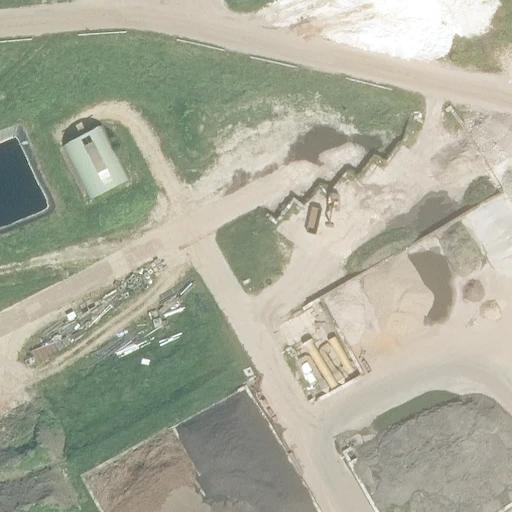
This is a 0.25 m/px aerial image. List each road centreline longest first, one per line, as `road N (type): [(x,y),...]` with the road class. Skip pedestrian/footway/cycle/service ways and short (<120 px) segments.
road 1 (track): [(183,219),(237,145),(317,102),(414,60),(511,65)]
road 2 (track): [(511,307),(314,445)]
